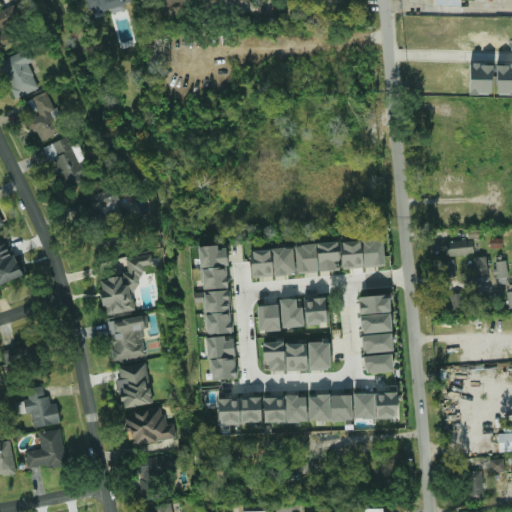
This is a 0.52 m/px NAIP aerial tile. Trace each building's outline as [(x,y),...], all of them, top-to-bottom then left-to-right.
[(88,0),(93,17),(111,12),(111,14),(126,10),(125,4),(136,1),(135,0),(88,0)] [(17,98),(39,88),(28,63),(32,62),(27,50),(1,61),(17,98)] [(492,64),(470,64),(470,94),(492,94),(492,64)] [(511,64),(496,65),(497,95),(511,95),(511,64)] [(33,98),(40,115),(28,120),(32,131),(36,129),(41,141),(65,130),(48,91),(33,98)] [(46,146),(64,189),(91,177),(77,144),(71,146),(68,137),(46,146)] [(92,192),(93,210),(102,210),(102,222),(127,221),(127,215),(136,214),(135,205),(118,206),(118,191),(92,192)] [(383,239),(341,241),(343,268),(384,266),(383,239)] [(474,255),(473,240),(446,241),(447,256),(474,255)] [(296,272),(339,271),(338,243),(295,244),(296,272)] [(0,285),(22,277),(10,244),(0,247),(0,285)] [(200,247),(202,289),(228,288),(226,246),(200,247)] [(295,275),(294,248),(251,250),(252,277),(295,275)] [(135,311),(132,290),(144,288),(140,266),(153,264),(151,254),(126,258),(129,275),(99,279),(105,315),(135,311)] [(487,276),(487,257),(474,258),(475,276),(487,276)] [(443,260),(443,277),(456,276),(455,260),(443,260)] [(497,278),(508,277),(507,261),(496,261),(497,278)] [(206,334),(232,333),(230,290),(204,291),(206,334)] [(463,294),(451,293),(451,311),(462,311),(463,294)] [(487,294),(477,294),(477,308),(488,308),(487,294)] [(392,332),(390,295),(360,296),(361,333),(392,332)] [(306,324),(327,324),(326,297),(305,298),(306,324)] [(304,327),(303,307),(297,307),(297,299),(280,300),(282,328),(304,327)] [(259,332),(280,331),(279,305),(258,306),(259,332)] [(114,361),(147,356),(141,317),(108,322),(114,361)] [(393,352),(392,334),(363,335),(364,353),(393,352)] [(208,337),(210,380),(236,379),(234,336),(208,337)] [(285,370),(285,342),(263,342),(263,361),(269,361),(269,370),(285,370)] [(310,370),(331,369),(330,342),(309,343),(310,370)] [(286,345),(286,371),(307,370),(307,344),(286,345)] [(33,364),(32,347),(5,349),(6,366),(33,364)] [(393,354),(365,355),(365,373),(393,372),(393,354)] [(119,367),(121,380),(118,380),(123,408),(153,403),(146,362),(119,367)] [(60,423),(57,403),(48,405),(44,384),(27,387),(29,400),(16,402),(19,415),(32,412),(35,428),(60,423)] [(354,393),(354,419),(398,418),(398,393),(354,393)] [(307,422),(306,395),(286,396),(287,423),(307,422)] [(352,395),(309,396),(309,422),(352,421),(352,395)] [(264,423),(285,422),(285,397),(263,398),(264,423)] [(218,399),(218,425),(262,424),(261,398),(218,399)] [(126,413),(130,445),(176,439),(174,424),(165,425),(162,408),(126,413)] [(27,469),(66,465),(61,429),(39,432),(41,449),(25,451),(27,469)] [(511,432),(498,433),(499,451),(511,450),(511,432)] [(0,475),(16,472),(10,440),(0,441),(0,475)] [(303,440),(287,440),(288,475),(309,474),(309,463),(304,463),(303,440)] [(136,459),(142,502),(163,499),(159,472),(175,470),(173,454),(136,459)] [(504,458),(490,459),(491,471),(505,471),(504,458)] [(466,471),(467,502),(484,502),(483,471),(466,471)] [(173,511),(171,503),(148,507),(149,511),(173,511)]
